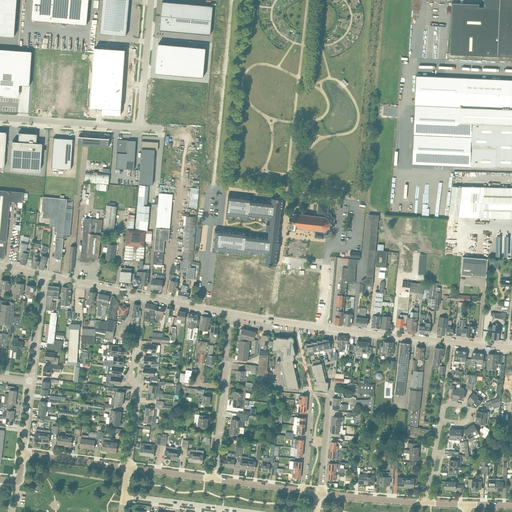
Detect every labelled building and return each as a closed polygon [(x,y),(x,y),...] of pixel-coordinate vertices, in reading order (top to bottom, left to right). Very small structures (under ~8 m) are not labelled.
[(0,0),(0,35),(14,36),(16,0),(0,0)] [(33,0),(32,20),(87,25),(88,0),(33,0)] [(102,0),(100,33),(126,36),(129,0),(102,0)] [(479,4),(452,3),(450,54),(511,56),(511,0),(484,0),(484,7),(479,7),(479,4)] [(160,29),(160,30),(210,35),(213,6),(162,1),(162,3),(163,3),(160,29)] [(158,43),(156,73),(203,77),(206,48),(158,43)] [(95,48),(91,107),(102,108),(102,114),(121,115),(125,50),(95,48)] [(0,49),(0,95),(18,97),(19,85),(30,86),(32,51),(0,49)] [(46,53),(42,107),(90,110),(94,56),(46,53)] [(511,79),(416,75),(412,164),(470,167),(471,167),(472,123),(460,123),(461,107),(511,109),(511,79)] [(159,81),(157,108),(202,112),(204,85),(159,81)] [(511,109),(461,107),(460,123),(472,123),(471,167),(511,167),(511,109)] [(12,141),(10,169),(39,171),(41,143),(36,143),(36,134),(29,133),(29,134),(26,134),(26,133),(18,132),(18,142),(12,141)] [(78,137),(78,144),(83,144),(109,147),(109,139),(78,137)] [(53,138),(51,168),(71,169),(72,146),(74,146),(74,140),(73,140),(73,139),(67,139),(53,138)] [(117,158),(116,169),(134,170),(135,159),(136,141),(118,139),(117,158)] [(143,141),(139,184),(153,185),(156,150),(158,150),(159,143),(143,141)] [(86,171),(85,182),(108,185),(109,173),(86,171)] [(149,186),(139,185),(135,229),(146,230),(147,231),(150,206),(147,206),(149,186)] [(452,186),(449,216),(458,217),(462,187),(452,186)] [(462,186),(459,217),(478,218),(511,218),(511,187),(479,187),(462,186)] [(0,255),(2,256),(2,254),(5,254),(10,201),(22,202),(23,197),(23,192),(0,189),(0,255)] [(160,193),(158,205),(153,264),(162,264),(165,240),(169,240),(173,194),(160,193)] [(215,229),(212,250),(244,254),(244,252),(266,254),(265,260),(265,264),(269,265),(271,265),(276,266),(278,249),(279,242),(279,239),(277,238),(281,210),(282,210),(284,199),(279,199),(279,198),(276,198),(276,199),(272,198),(271,198),(271,201),(250,199),(251,197),(228,195),(226,216),(248,218),(248,216),(270,219),(269,225),(267,224),(266,231),(269,231),(268,237),(246,235),(247,233),(215,229)] [(67,199),(43,197),(41,217),(50,218),(49,226),(55,226),(54,231),(57,231),(54,258),(61,258),(63,238),(67,199)] [(289,227),(288,230),(296,231),(296,227),(300,228),(299,229),(304,230),(304,228),(307,229),(307,230),(312,231),(312,229),(315,230),(316,230),(318,230),(318,232),(315,231),(315,237),(319,238),(323,238),(324,234),(326,235),(328,235),(329,232),(332,232),(333,230),(333,227),(335,226),(335,223),(334,222),(334,219),(334,218),(331,217),(330,214),(329,213),(327,213),(328,204),(318,203),(317,216),(314,216),(314,214),(309,214),(309,215),(305,215),(306,213),(301,213),(301,214),(297,214),(298,212),(297,212),(297,214),(294,213),(294,212),(293,217),(291,217),(289,217),(289,223),(289,227)] [(107,205),(104,229),(104,233),(114,234),(117,206),(107,205)] [(66,208),(63,238),(65,238),(65,235),(70,236),(72,208),(66,208)] [(84,218),(81,256),(80,261),(88,262),(90,257),(94,219),(92,219),(84,218)] [(102,220),(98,219),(94,219),(90,257),(98,258),(102,220)] [(135,229),(127,228),(124,258),(139,260),(143,260),(146,230),(135,229)] [(413,269),(415,231),(403,231),(402,248),(407,248),(406,269),(413,269)] [(283,284),(281,300),(319,304),(321,291),(320,291),(325,248),(327,248),(328,244),(315,242),(311,275),(312,275),(311,280),(286,277),(285,284),(283,284)] [(108,243),(107,254),(106,259),(114,259),(115,251),(118,252),(119,245),(108,243)] [(21,258),(20,263),(25,265),(27,260),(29,251),(26,250),(27,246),(24,245),(21,258)] [(376,251),(375,266),(380,267),(380,269),(379,271),(378,277),(385,277),(386,267),(387,252),(386,251),(383,251),(377,251),(376,251)] [(41,258),(38,268),(44,270),(47,259),(48,257),(45,256),(42,255),(41,258)] [(463,257),(462,269),(461,274),(486,277),(488,259),(463,257)] [(348,264),(348,258),(348,268),(342,268),(341,283),(340,283),(338,306),(339,306),(338,311),(338,317),(335,316),(335,324),(342,325),(345,296),(346,296),(347,282),(347,279),(347,275),(348,271),(348,268),(348,264)] [(134,275),(133,284),(134,284),(134,285),(136,285),(137,285),(140,285),(141,276),(142,276),(143,265),(143,260),(139,260),(139,267),(137,267),(137,275),(134,275)] [(499,260),(490,260),(489,268),(498,268),(499,260)] [(188,267),(187,267),(186,273),(184,285),(182,299),(187,300),(189,292),(187,292),(188,286),(190,286),(190,280),(194,280),(195,268),(191,268),(191,262),(188,261),(188,267)] [(169,273),(168,279),(171,280),(169,290),(176,291),(178,281),(174,281),(176,275),(173,274),(176,265),(175,264),(174,265),(173,265),(172,265),(171,266),(169,273)] [(149,265),(143,265),(142,276),(141,285),(147,285),(149,265)] [(132,268),(121,267),(119,281),(130,282),(132,268)] [(258,299),(257,311),(270,312),(272,298),(272,297),(275,270),(262,268),(262,272),(264,272),(261,300),(258,299)] [(152,278),(151,283),(151,288),(162,289),(163,275),(157,274),(157,279),(152,278)] [(501,279),(501,287),(510,288),(511,280),(507,280),(508,276),(506,274),(504,274),(502,275),(502,279),(501,279)] [(216,275),(214,288),(217,288),(216,299),(253,303),(254,291),(249,290),(249,288),(251,288),(252,279),(216,275)] [(1,280),(1,285),(0,288),(4,289),(4,293),(8,294),(10,284),(10,285),(8,285),(8,281),(1,280)] [(375,291),(373,311),(381,312),(385,281),(383,281),(380,283),(379,292),(375,291)] [(423,283),(411,282),(411,283),(410,287),(410,293),(416,293),(416,296),(422,297),(423,283)] [(429,293),(427,306),(434,307),(436,292),(436,287),(437,284),(437,283),(431,282),(430,286),(429,293)] [(23,284),(16,283),(15,290),(14,290),(13,299),(17,300),(18,293),(22,293),(23,284)] [(26,285),(26,290),(25,293),(28,294),(27,298),(32,298),(32,294),(33,294),(34,286),(26,285)] [(46,302),(45,310),(50,310),(50,311),(50,307),(51,302),(52,298),(53,286),(48,285),(46,302)] [(71,287),(62,287),(61,305),(69,305),(71,288),(71,287)] [(96,293),(89,291),(87,302),(93,304),(96,293)] [(101,311),(100,316),(102,316),(105,315),(108,300),(109,295),(104,294),(101,311)] [(114,297),(112,296),(108,322),(107,322),(106,330),(106,329),(106,330),(100,329),(94,329),(83,328),(82,342),(94,343),(95,335),(113,339),(116,321),(117,318),(116,318),(119,304),(114,297)] [(9,302),(0,300),(0,324),(2,324),(6,325),(9,302)] [(9,302),(6,325),(15,326),(18,326),(19,326),(20,318),(12,317),(14,302),(10,302),(9,302)] [(134,304),(131,319),(133,319),(134,316),(137,317),(139,305),(137,304),(135,303),(134,304)] [(145,311),(144,321),(147,321),(150,322),(149,326),(153,327),(154,315),(152,315),(153,312),(154,312),(155,305),(150,304),(146,303),(144,310),(145,311)] [(119,305),(118,310),(118,313),(121,313),(120,316),(126,318),(129,307),(125,306),(125,304),(123,304),(122,306),(119,305)] [(156,306),(155,311),(155,313),(156,313),(155,320),(159,321),(159,319),(162,319),(164,307),(156,306)] [(173,309),(167,308),(166,313),(164,322),(167,323),(169,316),(171,317),(172,314),(173,309)] [(185,312),(178,311),(177,319),(181,319),(180,323),(184,324),(184,320),(186,312),(185,312)] [(57,313),(51,312),(47,343),(54,343),(54,340),(55,340),(54,340),(57,313)] [(494,313),(491,334),(491,339),(499,340),(500,332),(501,332),(502,324),(504,324),(506,313),(501,312),(501,313),(494,313)] [(344,325),(352,326),(353,314),(345,313),(344,325)] [(382,323),(380,323),(380,328),(381,328),(381,329),(390,329),(391,329),(392,324),(390,324),(391,317),(385,316),(386,313),(383,313),(382,323)] [(399,313),(398,318),(397,318),(396,327),(403,327),(406,327),(406,323),(404,323),(405,314),(399,313)] [(199,315),(194,314),(191,328),(189,339),(193,340),(194,332),(193,332),(194,328),(196,328),(199,315)] [(372,315),(371,322),(372,323),(371,328),(380,328),(380,323),(381,316),(373,315),(372,315)] [(211,318),(202,316),(200,329),(209,331),(211,318)] [(439,317),(437,329),(436,334),(445,335),(447,318),(439,317)] [(469,322),(467,336),(467,337),(474,337),(475,326),(471,326),(472,323),(469,322)] [(64,363),(63,365),(76,366),(77,362),(78,342),(79,330),(79,325),(70,324),(69,329),(69,341),(65,341),(64,347),(68,347),(68,358),(68,360),(65,360),(65,362),(65,363),(64,363)] [(211,324),(210,338),(213,338),(214,333),(217,334),(218,325),(211,324)] [(256,332),(242,328),(240,336),(250,340),(254,341),(256,332)] [(257,351),(257,354),(259,355),(261,344),(265,344),(264,345),(264,349),(266,350),(267,344),(270,345),(273,345),(273,342),(271,341),(268,341),(269,336),(262,335),(261,339),(259,338),(259,339),(258,339),(258,340),(257,351)] [(240,340),(238,351),(248,352),(250,341),(250,340),(240,336),(239,336),(239,340),(240,340)] [(272,349),(272,350),(277,350),(279,348),(284,352),(282,354),(283,359),(277,360),(277,362),(280,362),(280,363),(282,363),(287,388),(299,389),(292,360),(293,360),(294,359),(294,358),(294,357),(296,356),(293,342),(293,341),(294,340),(294,339),(293,339),(293,338),(292,337),(291,337),(290,337),(289,337),(288,338),(276,337),(274,336),(273,338),(273,341),(273,342),(273,345),(272,349)] [(12,343),(11,348),(13,348),(11,358),(14,358),(14,359),(16,359),(16,358),(19,359),(21,350),(22,350),(22,342),(18,341),(18,338),(13,337),(12,341),(12,343)] [(329,340),(322,339),(323,341),(325,350),(330,349),(331,349),(331,348),(333,348),(333,341),(329,341),(329,340)] [(54,343),(47,343),(46,349),(56,350),(61,351),(62,341),(55,340),(54,340),(54,343)] [(198,340),(196,352),(201,353),(205,354),(207,342),(198,340)] [(254,354),(250,356),(251,359),(257,356),(257,354),(257,351),(258,340),(256,340),(254,354)] [(323,341),(317,340),(317,342),(319,351),(325,350),(323,341)] [(362,353),(363,342),(361,341),(361,340),(358,340),(358,341),(357,341),(357,346),(354,345),(353,351),(356,352),(356,355),(362,355),(362,353)] [(317,342),(311,341),(311,343),(312,343),(314,353),(319,351),(317,342)] [(365,342),(363,342),(362,353),(368,354),(368,353),(371,353),(371,348),(368,347),(369,342),(368,342),(368,341),(365,341),(365,342)] [(384,341),(384,346),(380,345),(379,353),(393,354),(394,349),(392,349),(393,342),(384,341)] [(410,344),(401,342),(395,394),(404,396),(410,344)] [(305,343),(306,343),(309,356),(313,355),(313,353),(314,353),(312,343),(311,343),(305,343)] [(106,354),(106,355),(110,356),(114,356),(117,357),(117,354),(124,354),(125,348),(124,347),(125,346),(109,344),(108,351),(106,351),(106,354)] [(160,345),(145,344),(145,352),(152,352),(152,356),(155,356),(159,357),(160,345)] [(209,345),(206,364),(213,365),(214,356),(212,356),(214,345),(209,345)] [(424,348),(416,347),(416,351),(416,354),(415,358),(423,359),(424,348)] [(444,348),(435,347),(433,365),(439,366),(440,360),(442,360),(444,348)] [(238,354),(237,359),(247,360),(248,352),(238,351),(237,351),(237,354),(238,354)] [(466,351),(463,351),(463,352),(461,351),(459,361),(465,361),(464,365),(468,365),(468,359),(465,358),(466,352),(466,351)] [(51,361),(51,364),(58,365),(59,357),(55,357),(55,353),(46,352),(45,359),(51,359),(51,361)] [(476,366),(478,353),(476,353),(476,352),(473,352),(473,353),(472,353),(471,359),(468,359),(468,365),(476,366)] [(483,353),(480,353),(480,354),(478,353),(477,363),(482,363),(481,367),(485,367),(485,363),(485,361),(483,361),(483,354),(483,353)] [(497,354),(490,354),(489,355),(487,355),(486,369),(496,369),(496,363),(501,363),(501,355),(497,355),(497,354)] [(268,355),(259,355),(258,366),(256,366),(255,374),(258,374),(258,375),(268,375),(268,371),(267,371),(268,355)] [(114,356),(110,356),(109,359),(110,360),(110,361),(104,360),(103,365),(108,366),(113,366),(115,366),(116,364),(122,364),(123,357),(117,357),(114,356)] [(151,364),(151,368),(154,368),(158,369),(159,364),(155,364),(155,356),(152,356),(145,356),(144,363),(151,364)] [(326,382),(321,363),(312,365),(315,379),(316,379),(316,381),(314,380),(313,390),(328,391),(329,382),(326,382)] [(51,364),(49,364),(48,367),(44,366),(43,374),(52,375),(52,371),(61,372),(61,370),(61,369),(61,366),(61,365),(51,364)] [(255,374),(256,366),(247,365),(245,364),(245,371),(251,371),(251,373),(255,374)] [(113,366),(108,366),(107,376),(111,376),(114,376),(114,373),(121,374),(122,367),(115,366),(113,366)] [(144,367),(143,375),(150,376),(150,380),(157,381),(158,376),(154,375),(154,368),(151,368),(144,367)] [(236,379),(241,379),(244,380),(245,371),(237,370),(236,379)] [(411,374),(411,378),(412,378),(411,390),(421,391),(422,379),(423,376),(423,372),(422,371),(413,371),(411,370),(411,374)] [(473,375),(470,383),(468,390),(472,390),(474,383),(475,383),(477,376),(473,375)] [(107,376),(106,386),(107,386),(108,386),(113,386),(113,383),(120,384),(121,377),(114,376),(111,376),(108,376),(107,376)] [(452,382),(449,382),(448,388),(453,389),(453,391),(452,391),(452,394),(453,395),(452,398),(453,398),(453,399),(457,400),(457,399),(458,399),(459,390),(460,385),(458,384),(456,385),(456,386),(452,385),(452,382)] [(149,384),(148,392),(162,393),(163,391),(160,390),(160,386),(156,385),(154,385),(149,384)] [(358,384),(357,393),(370,394),(370,396),(374,396),(374,384),(371,384),(369,384),(363,384),(359,384),(358,384)] [(5,393),(4,396),(15,398),(16,390),(14,390),(15,387),(7,386),(6,390),(9,390),(8,394),(5,393)] [(113,391),(112,397),(123,399),(124,392),(122,392),(123,389),(108,387),(107,390),(113,391)] [(410,390),(406,435),(422,439),(428,440),(430,422),(425,422),(424,421),(423,429),(418,428),(419,410),(421,391),(411,390),(410,390)] [(471,403),(471,404),(480,394),(475,390),(473,392),(474,393),(467,400),(468,400),(467,401),(470,404),(471,403)] [(235,391),(234,399),(245,400),(245,397),(249,398),(250,397),(250,394),(249,393),(246,393),(245,393),(246,391),(242,391),(242,392),(240,392),(235,391)] [(148,392),(147,398),(152,399),(155,399),(158,400),(159,396),(163,396),(163,394),(162,393),(148,392)] [(480,394),(471,404),(472,404),(471,405),(474,407),(475,407),(482,400),(484,402),(486,400),(480,394)] [(299,395),(299,403),(307,404),(307,396),(302,395),(299,395)] [(15,398),(4,396),(4,402),(0,401),(0,405),(12,407),(13,404),(15,404),(15,398)] [(210,397),(203,396),(202,403),(199,403),(199,407),(205,407),(205,404),(206,405),(206,404),(209,405),(210,397)] [(353,404),(357,404),(365,404),(368,404),(367,413),(373,413),(374,399),(374,396),(370,396),(370,399),(364,399),(357,400),(356,400),(353,400),(353,404)] [(123,399),(112,397),(111,404),(113,404),(122,406),(123,399)] [(234,399),(233,406),(240,407),(240,408),(244,409),(245,400),(234,399)] [(40,401),(39,408),(54,410),(54,407),(46,406),(47,402),(40,401)] [(307,404),(299,403),(298,412),(306,413),(307,404)] [(12,407),(0,405),(3,406),(3,409),(4,410),(4,412),(2,413),(2,416),(0,415),(13,417),(14,410),(12,410),(12,407)] [(146,407),(145,415),(155,416),(156,409),(153,408),(146,407)] [(121,412),(111,410),(110,414),(108,414),(107,417),(113,418),(120,419),(121,412)] [(231,419),(231,426),(239,427),(241,427),(243,427),(244,420),(247,421),(248,414),(243,413),(242,413),(237,413),(237,419),(236,419),(231,419)] [(13,417),(0,415),(0,418),(5,419),(5,423),(12,424),(13,417)] [(145,415),(144,421),(151,422),(151,423),(151,427),(156,427),(157,427),(158,424),(156,424),(157,416),(155,416),(145,415)] [(198,425),(199,425),(201,426),(201,428),(202,429),(205,429),(206,428),(206,426),(207,418),(204,418),(205,416),(200,415),(198,425)] [(333,416),(332,424),(342,425),(343,421),(344,417),(333,416)] [(120,426),(120,419),(113,418),(110,417),(109,424),(112,424),(112,425),(120,426)] [(305,418),(297,417),(294,417),(293,425),(297,425),(305,426),(305,418)] [(342,425),(332,424),(332,432),(342,433),(342,434),(345,434),(345,430),(342,430),(342,429),(342,425)] [(469,427),(473,435),(478,433),(474,424),(473,425),(472,424),(469,426),(469,427)] [(305,426),(297,425),(296,434),(304,435),(305,426)] [(231,426),(230,433),(235,433),(238,434),(238,433),(239,433),(239,437),(247,438),(248,434),(243,434),(244,428),(243,427),(241,427),(239,427),(231,426)] [(464,429),(465,430),(464,430),(469,438),(473,435),(469,427),(468,428),(468,427),(464,429)] [(38,441),(38,442),(41,442),(43,429),(36,428),(35,440),(38,441)] [(488,433),(481,428),(479,430),(484,433),(482,436),(485,438),(486,436),(488,433)] [(43,429),(41,442),(46,443),(46,442),(49,442),(50,430),(43,429)] [(74,434),(66,433),(65,435),(65,437),(64,445),(68,446),(68,445),(71,445),(72,437),(74,438),(74,435),(77,436),(78,429),(75,429),(74,434)] [(96,437),(88,436),(87,448),(91,448),(94,448),(95,440),(96,441),(97,439),(99,439),(100,432),(97,432),(96,437)] [(103,432),(100,432),(99,439),(102,439),(102,442),(103,442),(102,449),(105,450),(109,451),(111,439),(103,438),(103,432)] [(83,447),(87,448),(88,436),(81,435),(80,446),(83,447)] [(111,439),(109,451),(113,451),(116,451),(117,443),(110,442),(111,439)] [(303,439),(295,439),(295,447),(303,448),(303,439)] [(222,460),(222,465),(226,466),(226,467),(229,467),(230,466),(233,467),(234,462),(234,459),(238,459),(238,457),(238,454),(239,448),(240,445),(240,441),(237,440),(235,454),(227,453),(227,455),(226,461),(222,460)] [(339,442),(331,441),(330,450),(338,450),(339,442)] [(145,443),(144,444),(141,444),(140,454),(146,455),(148,444),(145,443)] [(408,443),(408,446),(410,447),(410,450),(403,449),(403,452),(418,453),(418,451),(419,451),(420,447),(418,447),(418,443),(408,443)] [(152,444),(148,444),(146,455),(153,456),(154,445),(151,445),(152,444)] [(260,460),(259,463),(262,463),(262,465),(261,470),(269,471),(269,466),(270,464),(273,464),(273,456),(274,446),(274,445),(271,445),(270,458),(263,457),(262,460),(260,460)] [(166,446),(164,458),(171,458),(172,447),(166,446)] [(177,447),(172,447),(171,458),(177,459),(179,449),(177,448),(177,447)] [(302,456),(303,448),(295,447),(291,447),(290,455),(302,456)] [(238,459),(237,461),(241,462),(240,468),(240,469),(244,469),(244,468),(247,469),(248,458),(249,457),(241,456),(242,448),(239,448),(238,454),(238,457),(238,459)] [(190,450),(187,450),(187,453),(189,454),(189,461),(195,462),(197,451),(197,450),(190,449),(190,450)] [(330,450),(329,458),(334,459),(337,459),(341,460),(342,451),(338,450),(330,450)] [(203,452),(197,451),(195,462),(202,462),(203,452)] [(461,455),(458,455),(454,454),(451,454),(451,455),(452,455),(452,459),(449,459),(449,466),(462,467),(462,466),(460,466),(461,464),(461,460),(461,455)] [(248,458),(247,469),(248,469),(248,470),(251,470),(251,469),(255,470),(256,462),(252,461),(253,459),(248,458)] [(290,461),(289,469),(301,470),(302,461),(294,461),(290,461)] [(329,463),(328,471),(344,472),(344,468),(340,468),(340,464),(329,463)] [(462,467),(449,466),(449,469),(448,469),(448,472),(449,472),(451,472),(451,475),(457,475),(457,469),(462,469),(462,467)] [(495,481),(495,490),(503,490),(503,482),(506,482),(507,467),(503,467),(503,479),(495,478),(495,481)] [(285,469),(284,472),(285,472),(293,473),(292,478),(300,478),(301,470),(289,469),(288,469),(285,468),(285,469)] [(360,469),(360,471),(359,474),(359,478),(359,483),(366,483),(367,474),(367,472),(363,471),(363,469),(360,469)] [(371,475),(367,474),(366,483),(374,484),(374,479),(374,475),(375,470),(371,470),(371,475)] [(328,471),(328,480),(335,480),(336,474),(339,474),(339,476),(344,477),(344,472),(328,471)] [(377,483),(380,484),(380,485),(386,485),(387,484),(389,484),(390,477),(390,474),(387,474),(386,476),(381,476),(380,476),(378,476),(377,483)] [(397,480),(397,485),(399,485),(399,486),(405,487),(406,478),(398,477),(397,480)] [(406,478),(405,487),(411,487),(411,486),(413,486),(414,484),(415,484),(418,485),(418,478),(415,478),(411,477),(410,478),(409,478),(406,478)] [(477,479),(468,479),(468,486),(472,487),(472,489),(478,490),(478,489),(481,489),(481,479),(477,479)] [(463,491),(463,486),(463,485),(455,485),(455,482),(445,481),(445,489),(459,489),(459,491),(463,491)]
